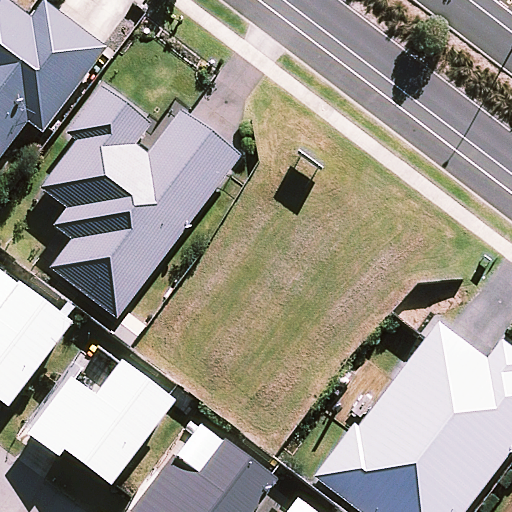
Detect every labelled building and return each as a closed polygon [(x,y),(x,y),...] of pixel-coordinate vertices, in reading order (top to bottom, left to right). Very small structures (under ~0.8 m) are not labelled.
[(30,23),(0,0),(0,160),(26,126),(40,137),(104,52),(42,6),(30,23)] [(148,128),(99,91),(64,138),(74,146),(38,193),(65,212),(51,230),(69,243),(47,273),(117,325),(240,161),(178,115),(145,158),(133,148),(148,128)] [(0,310),(17,288),(0,275),(0,310)] [(0,407),(7,412),(71,328),(17,288),(0,310),(0,407)] [(484,363),(436,326),(424,343),(358,430),(352,426),(310,482),(350,511),(467,511),(511,452),(511,352),(499,343),(484,363)] [(110,490),(174,406),(120,365),(94,399),(72,382),(69,380),(27,436),(59,461),(64,455),(110,490)] [(172,462),(195,479),(221,445),(198,428),(172,462)] [(253,511),(274,485),(221,445),(195,479),(172,462),(170,460),(129,511),(253,511)]
